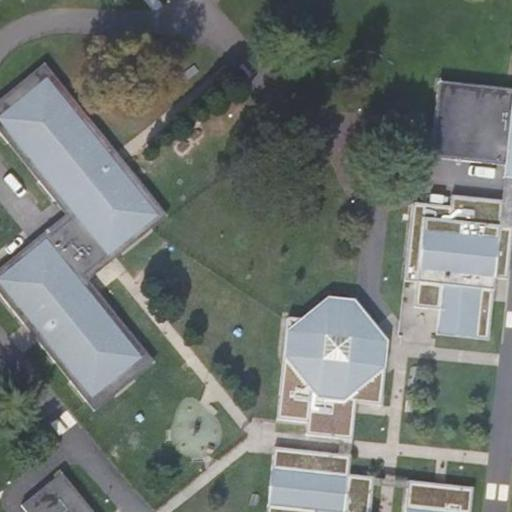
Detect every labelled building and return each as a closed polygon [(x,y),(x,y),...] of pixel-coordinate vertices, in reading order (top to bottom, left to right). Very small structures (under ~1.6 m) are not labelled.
[(0,98),(0,128),(64,212),(0,260),(0,302),(92,423),(157,373),(88,284),(168,223),(45,64),(0,98)] [(511,87),(511,91),(433,82),(424,160),(507,170),(506,180),(511,180),(511,87)] [(511,260),(511,207),(454,200),(453,213),(415,208),(406,283),(418,284),(415,310),(441,313),(438,339),(489,345),(496,285),(509,286),(511,260)] [(328,299),(285,321),(278,429),(306,431),(305,440),(353,443),(355,406),(380,407),(385,327),(355,300),(328,299)] [(270,511),(370,511),(372,480),(350,478),(352,458),(275,453),(270,511)] [(92,511),(62,476),(22,509),(18,511),(92,511)] [(408,488),(405,511),(469,511),(472,495),(408,488)]
